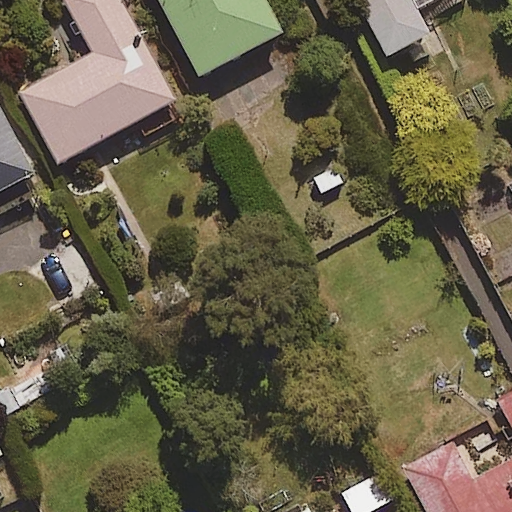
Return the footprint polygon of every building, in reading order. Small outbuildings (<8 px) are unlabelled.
[(60,163),(135,122),(145,140),(186,118),(121,0),(65,0),(94,54),(22,93),(60,163)] [(284,33),(266,0),(160,0),(201,76),(284,33)] [(358,0),(388,56),(431,33),(419,10),(430,4),(434,13),(458,0),(358,0)] [(36,172),(0,102),(0,214),(33,197),(24,179),(36,172)] [(340,157),(307,176),(321,200),(354,181),(340,157)] [(89,269),(56,288),(70,313),(103,295),(89,269)] [(33,371),(0,389),(0,405),(7,419),(47,397),(33,371)] [(511,390),(489,402),(506,434),(511,430),(511,390)] [(511,511),(511,457),(507,460),(492,432),(457,450),(454,444),(405,470),(427,511),(511,511)] [(0,437),(0,460),(9,455),(0,437)]
